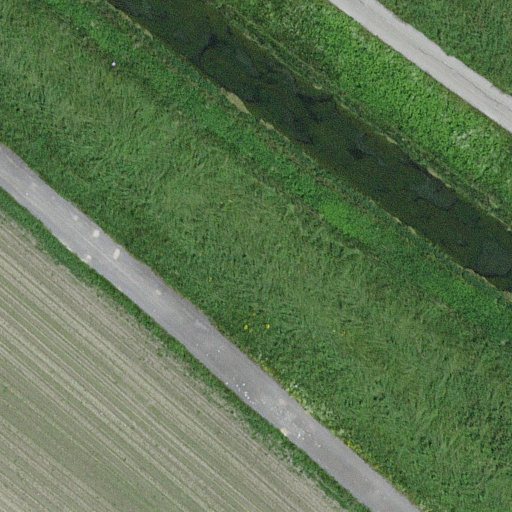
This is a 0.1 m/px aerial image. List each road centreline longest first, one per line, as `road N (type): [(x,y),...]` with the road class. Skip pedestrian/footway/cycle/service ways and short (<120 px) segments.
road 1 (track): [(0,167),(403,511)]
road 2 (track): [(511,110),(360,0)]
